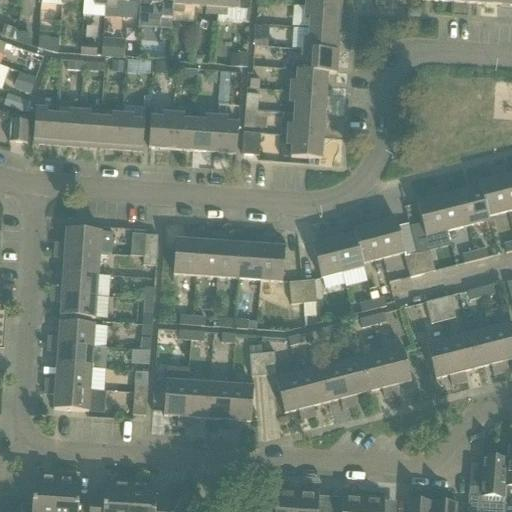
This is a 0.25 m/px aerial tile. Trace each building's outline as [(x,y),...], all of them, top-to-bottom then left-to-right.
[(94,8),(105,9),(105,0),(84,0),(84,1),(95,2),(94,8)] [(104,19),(137,21),(138,18),(139,5),(138,0),(105,0),(105,9),(104,19)] [(138,0),(139,5),(138,18),(137,21),(137,29),(155,30),(156,19),(172,20),(172,14),(173,0),(138,0)] [(173,0),(172,14),(183,15),(184,8),(194,9),(195,0),(173,0)] [(205,16),(216,17),(216,0),(195,0),(194,9),(205,10),(205,16)] [(215,22),(248,24),(249,0),(216,0),(216,17),(215,22)] [(305,0),(305,9),(340,11),(341,0),(305,0)] [(257,7),(256,16),(266,17),(267,7),(257,7)] [(308,30),(339,33),(340,11),(305,9),(304,19),(309,20),(308,30)] [(256,26),(255,42),(260,42),(268,43),(269,27),(256,26)] [(1,37),(12,41),(16,31),(4,27),(1,37)] [(302,52),(337,54),(339,33),(308,30),(308,41),(302,41),(302,52)] [(16,43),(31,47),(33,35),(17,34),(16,43)] [(38,51),(57,56),(58,56),(60,41),(39,39),(38,51)] [(103,40),(102,59),(124,61),(124,60),(125,42),(103,40)] [(81,47),(80,58),(96,59),(96,48),(81,47)] [(326,75),(336,76),(337,54),(302,52),(301,62),(306,63),(305,73),(326,75)] [(247,69),(248,55),(232,53),(231,68),(247,69)] [(254,68),(266,69),(267,56),(255,55),(254,68)] [(192,57),(192,65),(201,65),(202,58),(192,57)] [(35,75),(39,64),(29,60),(25,71),(35,75)] [(66,72),(82,73),(82,64),(67,62),(66,72)] [(112,74),(123,75),(124,63),(113,62),(112,74)] [(82,73),(98,75),(99,65),(82,64),(82,73)] [(137,64),(137,78),(149,78),(150,65),(142,65),(137,64)] [(154,69),(154,76),(167,76),(167,70),(167,64),(154,64),(154,69)] [(197,72),(186,71),(186,79),(196,80),(197,72)] [(218,73),(205,72),(204,85),(217,86),(218,73)] [(228,88),(229,74),(220,73),(219,88),(228,88)] [(325,96),(326,75),(305,73),(296,73),(296,84),(290,83),(290,93),(290,94),(325,96)] [(14,91),(30,97),(36,80),(20,74),(14,91)] [(259,82),(249,81),(248,90),(258,91),(259,82)] [(227,107),(228,88),(219,88),(217,106),(227,107)] [(323,118),(325,96),(290,94),(289,105),(294,105),(293,115),(293,116),(323,118)] [(258,97),(247,96),(245,112),(256,113),(258,97)] [(24,115),(24,114),(26,107),(28,103),(17,100),(13,111),(24,115)] [(35,110),(32,146),(55,147),(57,117),(46,116),(46,111),(35,110)] [(244,129),(255,130),(256,113),(245,112),(244,129)] [(8,144),(27,145),(28,123),(0,113),(0,120),(10,124),(8,144)] [(57,117),(55,147),(76,149),(79,113),(69,113),(69,118),(59,117),(57,117)] [(76,149),(98,151),(100,120),(101,115),(89,114),(79,113),(76,149)] [(147,150),(170,152),(172,116),(161,115),(161,120),(150,120),(147,150)] [(287,137),(322,139),(323,118),(293,116),(283,115),(281,137),(287,137)] [(98,151),(119,152),(122,116),(111,116),(111,121),(100,120),(98,151)] [(133,117),(122,116),(119,152),(141,154),(144,122),(132,122),(133,117)] [(170,152),(191,153),(193,123),(183,122),(183,117),(172,116),(170,152)] [(191,153),(213,155),(215,119),(206,118),(205,123),(193,123),(191,153)] [(213,155),(235,156),(237,126),(226,125),(226,120),(215,119),(213,155)] [(242,156),(259,158),(261,136),(244,134),(242,156)] [(290,160),(320,162),(322,139),(287,137),(286,148),(291,148),(290,160)] [(496,170),(508,214),(511,212),(511,176),(507,178),(504,168),(496,170)] [(478,185),(488,223),(487,219),(508,214),(496,170),(489,172),(492,182),(479,185),(478,185)] [(458,195),(467,228),(488,223),(478,185),(479,185),(477,179),(469,181),(472,191),(458,195)] [(435,190),(446,234),(467,228),(458,195),(445,198),(442,188),(435,190)] [(416,206),(424,239),(446,234),(435,190),(427,192),(430,202),(416,206)] [(371,217),(382,261),(404,255),(395,221),(381,225),(378,215),(371,217)] [(353,236),(361,266),(362,266),(382,261),(371,217),(363,219),(366,229),(352,232),(353,236)] [(409,226),(397,229),(404,255),(403,255),(409,280),(421,276),(413,242),(409,226)] [(330,232),(341,275),(363,270),(362,266),(361,266),(353,236),(340,240),(338,230),(330,232)] [(98,256),(110,256),(112,234),(65,231),(64,245),(54,245),(54,252),(98,256)] [(130,258),(143,259),(156,260),(157,238),(146,237),(146,233),(135,232),(135,236),(132,236),(130,258)] [(311,247),(320,281),(341,275),(330,232),(323,234),(325,244),(311,247)] [(172,277),(195,278),(197,244),(198,244),(198,234),(190,233),(189,243),(175,242),(172,277)] [(195,278),(216,280),(219,235),(212,235),(211,245),(198,244),(197,244),(195,278)] [(216,280),(238,281),(240,247),(226,246),(227,236),(219,235),(216,280)] [(238,281),(259,283),(262,238),(255,238),(254,248),(240,247),(238,281)] [(259,283),(281,284),(284,250),(269,249),(270,239),(262,238),(259,283)] [(424,239),(413,242),(421,276),(434,273),(425,239),(424,239)] [(511,243),(503,246),(505,255),(511,253),(511,243)] [(474,254),(476,262),(488,259),(486,251),(474,254)] [(62,275),(97,277),(98,256),(54,252),(53,260),(63,261),(62,275)] [(461,257),(463,265),(476,262),(474,254),(461,257)] [(142,267),(155,268),(156,260),(143,259),(142,267)] [(95,299),(97,277),(62,275),(61,288),(51,288),(51,295),(95,299)] [(301,283),(303,306),(315,304),(313,282),(301,283)] [(301,283),(288,284),(290,307),(303,306),(301,283)] [(478,291),(480,299),(493,296),(491,287),(478,291)] [(145,302),(153,303),(154,290),(146,289),(145,302)] [(466,294),(469,302),(480,299),(478,291),(466,294)] [(59,318),(94,321),(95,299),(51,295),(50,303),(60,304),(59,318)] [(436,301),(442,323),(455,320),(449,298),(436,301)] [(383,300),(371,303),(373,311),(385,308),(383,300)] [(424,304),(430,326),(442,323),(436,301),(424,304)] [(144,314),(152,315),(153,303),(145,302),(144,314)] [(359,306),(361,314),(373,311),(371,303),(359,306)] [(370,318),(373,327),(386,324),(383,315),(370,318)] [(180,327),(191,328),(192,318),(180,317),(180,327)] [(191,328),(205,329),(205,319),(192,318),(191,328)] [(358,321),(361,330),(373,327),(370,318),(358,321)] [(222,320),(221,331),(234,331),(235,321),(222,320)] [(234,331),(247,332),(248,331),(255,332),(256,323),(249,323),(249,322),(235,321),(234,331)] [(47,346),(92,349),(93,327),(59,324),(58,339),(48,338),(47,346)] [(342,325),(329,329),(331,338),(345,334),(342,325)] [(488,331),(500,374),(507,373),(505,363),(511,360),(511,333),(510,326),(488,331)] [(141,352),(149,353),(151,327),(143,327),(141,352)] [(329,329),(316,332),(319,341),(331,338),(329,329)] [(490,367),(492,376),(500,374),(488,331),(468,337),(477,370),(490,367)] [(178,333),(177,342),(191,343),(191,334),(178,333)] [(191,343),(204,344),(204,335),(191,334),(191,343)] [(221,345),(234,346),(234,336),(222,335),(221,345)] [(288,340),(290,349),(303,346),(300,337),(288,340)] [(447,342),(458,385),(466,383),(463,374),(477,370),(468,337),(447,342)] [(448,377),(451,387),(458,385),(447,342),(426,348),(434,381),(448,377)] [(56,368),(91,370),(92,349),(47,346),(47,354),(57,354),(56,368)] [(248,356),(250,379),(264,378),(262,355),(261,347),(249,348),(249,356),(248,356)] [(380,355),(391,398),(399,396),(396,387),(410,383),(401,349),(380,355)] [(131,352),(130,366),(148,367),(149,366),(149,353),(141,352),(141,353),(131,352)] [(262,355),(264,378),(276,377),(274,354),(262,355)] [(381,390),(384,400),(391,398),(380,355),(359,360),(368,394),(381,390)] [(338,366),(349,409),(357,407),(354,397),(368,394),(359,360),(338,366)] [(339,401),(342,411),(349,409),(338,366),(317,371),(326,405),(339,401)] [(44,389),(89,392),(91,370),(56,368),(55,382),(45,381),(44,389)] [(164,398),(163,418),(177,419),(176,429),(184,429),(187,384),(188,372),(166,370),(165,383),(164,398)] [(296,376),(308,420),(315,418),(312,408),(326,405),(317,371),(296,376)] [(297,412),(300,422),(308,420),(296,376),(275,382),(283,416),(297,412)] [(184,429),(192,430),(192,420),(206,421),(209,386),(187,384),(184,429)] [(133,395),(146,396),(147,387),(134,386),(133,395)] [(220,432),(227,432),(231,387),(209,386),(206,421),(220,422),(220,432)] [(227,432),(235,433),(236,423),(250,424),(253,389),(231,387),(227,432)] [(53,412),(88,414),(89,392),(44,389),(44,397),(54,397),(53,412)] [(132,417),(144,418),(146,396),(133,395),(132,417)] [(511,448),(507,448),(506,460),(507,460),(503,506),(504,506),(511,506),(511,448)] [(467,508),(466,511),(503,511),(504,506),(503,506),(507,460),(506,460),(483,458),(480,489),(469,488),(468,488),(468,494),(467,508)] [(21,506),(20,511),(54,511),(56,481),(33,479),(31,507),(21,506)] [(88,511),(89,508),(79,507),(79,482),(56,481),(54,511),(88,511)] [(128,511),(131,486),(105,484),(104,497),(90,496),(89,508),(88,511),(128,511)] [(168,511),(170,501),(156,500),(157,487),(131,486),(128,511),(168,511)] [(295,511),(297,493),(276,492),(274,511),(295,511)] [(297,493),(295,511),(316,511),(318,495),(297,493)] [(362,511),(363,498),(342,497),(340,511),(362,511)] [(382,511),(384,500),(363,498),(362,511),(382,511)] [(430,511),(432,503),(408,501),(406,511),(430,511)] [(432,503),(430,511),(454,511),(455,505),(432,503)]
